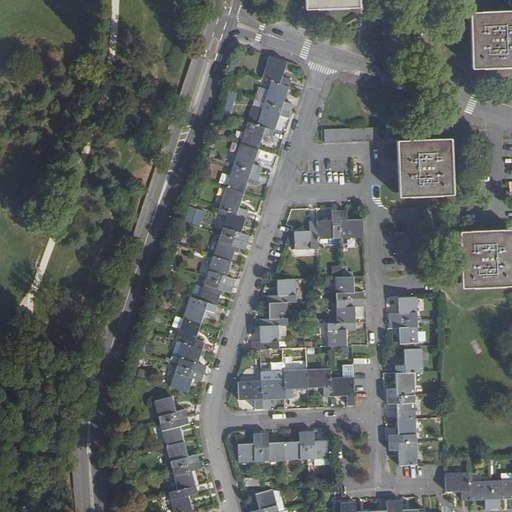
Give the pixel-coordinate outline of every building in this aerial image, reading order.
[(357,0),(304,0),(305,9),(358,7),(357,0)] [(511,11),(470,13),(472,69),(511,66),(511,11)] [(286,61),(269,56),(262,79),(270,81),(288,87),(290,80),(281,77),(286,61)] [(288,87),(270,81),(263,103),(290,112),(292,105),(283,102),(288,87)] [(224,113),(230,115),(235,93),(229,91),(224,113)] [(290,112),(263,103),(256,125),(274,131),(278,116),(288,119),(290,112)] [(272,138),(274,131),(256,125),(247,122),(240,144),(257,150),(262,135),(272,138)] [(377,126),(323,129),(323,142),(377,140),(377,126)] [(449,140),(396,142),(398,196),(452,194),(449,140)] [(252,164),(257,150),(240,144),(233,166),(259,175),(261,167),(252,164)] [(257,182),(259,175),(233,166),(225,187),(243,193),(248,179),(257,182)] [(238,208),(243,193),(225,187),(218,210),(227,212),(245,218),(247,211),(238,208)] [(240,234),(245,218),(227,212),(218,210),(217,214),(226,217),(220,235),(247,243),(249,236),(240,234)] [(316,240),(340,238),(339,211),(331,211),(331,221),(316,221),(316,240)] [(340,238),(363,238),(362,219),(347,220),(346,211),(339,211),(340,238)] [(294,250),(317,249),(316,240),(316,221),(308,222),(309,231),(293,232),(294,250)] [(511,230),(459,233),(461,287),(511,284),(511,230)] [(244,250),(247,243),(220,235),(213,256),(230,262),(235,247),(244,250)] [(226,277),(230,262),(213,256),(206,278),(232,287),(235,279),(226,277)] [(352,276),(352,266),(332,267),(333,277),(352,276)] [(335,301),(363,299),(363,292),(354,292),(353,277),(341,277),(334,278),(335,301)] [(230,294),(232,287),(206,278),(199,300),(216,305),(221,291),(230,294)] [(268,303),(286,302),(295,302),(294,279),(276,280),(277,296),(268,296),(268,303)] [(214,313),(216,305),(199,300),(189,297),(182,319),(200,325),(204,310),(214,313)] [(389,314),(389,321),(417,320),(416,297),(397,298),(398,314),(389,314)] [(336,323),(355,323),(354,308),(364,307),(363,299),(335,301),(336,323)] [(286,325),(287,325),(286,302),(268,303),(269,318),(260,319),(260,327),(286,325)] [(195,339),(200,325),(182,319),(175,341),(184,344),(201,350),(204,342),(195,339)] [(417,320),(389,321),(389,328),(399,328),(400,344),(417,343),(417,320)] [(328,347),(346,346),(346,330),(355,330),(355,323),(336,323),(327,324),(328,347)] [(260,350),(278,349),(278,336),(286,336),(286,325),(260,327),(260,342),(250,343),(251,351),(260,350)] [(196,365),(201,350),(184,344),(177,366),(204,374),(206,368),(196,365)] [(395,374),(413,373),(423,372),(421,349),(403,350),(404,366),(394,366),(395,374)] [(201,382),(204,374),(177,366),(170,388),(187,393),(192,378),(201,382)] [(331,397),(330,378),(329,369),(306,370),(307,388),(323,387),(323,397),(331,397)] [(307,388),(306,370),(283,371),(283,380),(284,398),(292,398),(291,388),(307,388)] [(386,396),(414,395),(413,373),(395,374),(396,389),(386,389),(386,396)] [(354,405),(353,377),(330,378),(331,397),(346,396),(346,406),(354,405)] [(284,398),(283,380),(274,380),(261,381),(262,409),(269,409),(269,399),(284,398)] [(255,409),(262,409),(261,381),(237,382),(238,400),(254,400),(255,409)] [(397,419),(415,419),(414,395),(386,396),(387,404),(396,403),(397,419)] [(159,424),(187,417),(185,410),(175,412),(171,397),(153,401),(159,424)] [(189,423),(187,417),(159,424),(165,446),(183,441),(179,426),(189,423)] [(388,443),(415,442),(415,419),(397,419),(397,435),(388,435),(388,443)] [(307,460),(306,432),(298,432),(299,442),(284,442),(284,461),(307,460)] [(313,432),(306,432),(307,460),(314,459),(330,459),(329,440),(313,441),(313,432)] [(238,462),(261,461),(260,433),(253,434),(253,443),(237,444),(238,462)] [(261,461),(284,461),(284,442),(268,443),(268,433),(260,433),(261,461)] [(187,456),(183,441),(165,446),(171,469),(199,461),(197,454),(187,456)] [(398,466),(416,465),(415,442),(388,443),(388,450),(398,450),(398,466)] [(201,469),(199,461),(171,469),(177,490),(195,485),(191,471),(201,469)] [(468,482),(468,472),(444,473),(445,492),(461,491),(462,501),(469,501),(468,482)] [(260,486),(260,479),(242,479),(242,487),(260,486)] [(511,480),(490,481),(492,509),(499,509),(499,499),(511,498),(511,480)] [(492,509),(490,481),(468,482),(469,501),(484,500),(484,509),(492,509)] [(197,493),(195,485),(177,490),(168,493),(173,511),(186,511),(192,511),(188,495),(197,493)] [(249,511),(276,511),(278,511),(272,489),(254,494),(258,509),(249,511)] [(393,511),(393,500),(385,501),(386,510),(370,511),(393,511)] [(416,511),(416,509),(402,510),(401,500),(393,500),(393,511),(416,511)] [(370,511),(355,511),(355,502),(347,502),(347,511),(370,511)]
